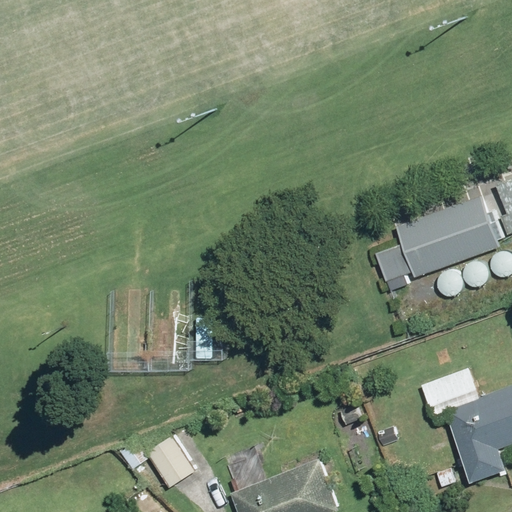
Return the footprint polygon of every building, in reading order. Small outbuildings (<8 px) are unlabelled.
[(511,175),(495,182),(507,213),(501,215),(507,234),(511,231),(511,175)] [(398,223),(396,224),(414,275),(499,245),(481,194),(398,223)] [(511,256),(509,254),(506,252),(502,252),(498,252),(494,255),(492,258),(491,262),(491,265),(492,269),(495,272),(498,274),(502,275),(506,274),(509,273),(511,270),(511,269),(511,256)] [(487,268),(485,265),(482,262),(479,261),(475,260),(471,261),(468,263),(466,267),(464,270),(464,274),(466,278),(469,281),(472,283),(476,284),(479,283),(483,282),(485,279),(487,276),(488,272),(487,268)] [(462,279),(460,275),(458,273),(454,271),(450,271),(447,272),(443,274),(441,277),(439,281),(439,285),(441,289),(444,292),(447,294),(451,294),(454,294),(458,292),(460,289),(462,286),(463,282),(462,279)] [(195,321),(153,320),(151,370),(193,371),(195,321)] [(446,410),(470,474),(501,462),(495,447),(511,440),(511,385),(481,397),(446,410)] [(170,425),(121,453),(131,471),(155,457),(171,486),(197,472),(170,425)] [(238,485),(229,489),(237,511),(319,511),(337,505),(319,456),(267,474),(256,445),(227,455),(238,485)]
